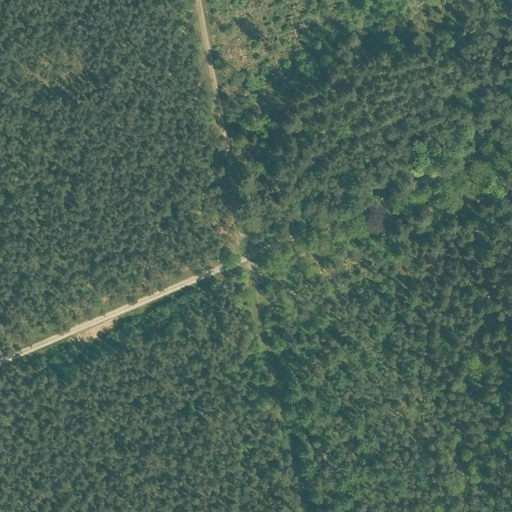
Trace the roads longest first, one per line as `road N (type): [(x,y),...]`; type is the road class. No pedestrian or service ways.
road 1 (track): [(306,511),(245,257)]
road 2 (track): [(233,188),(198,0)]
